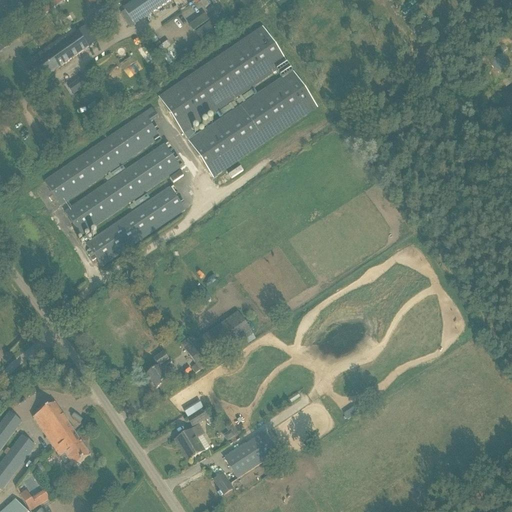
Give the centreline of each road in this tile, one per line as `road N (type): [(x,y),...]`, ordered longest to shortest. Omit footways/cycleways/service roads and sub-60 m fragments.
road 1 (track): [(47,322),(511,0)]
road 2 (unclassified): [(175,511),(53,332)]
